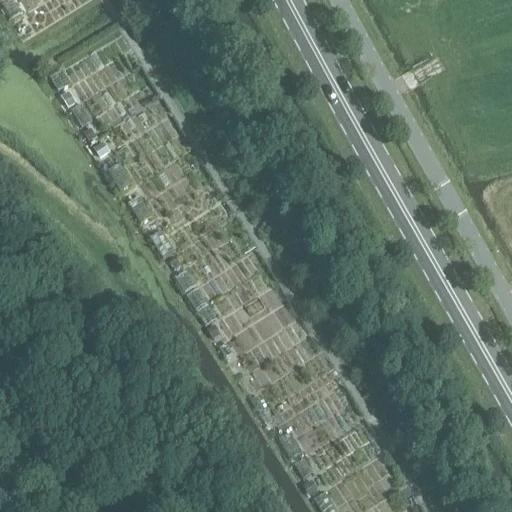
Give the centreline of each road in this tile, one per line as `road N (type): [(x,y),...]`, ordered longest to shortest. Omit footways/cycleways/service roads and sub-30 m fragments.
road 1 (secondary): [(511,399),(291,0)]
road 2 (unknown): [(0,193),(50,231),(123,307),(265,511)]
road 3 (unclassified): [(511,310),(339,0)]
road 4 (unclassified): [(95,511),(67,510),(42,489),(0,408)]
